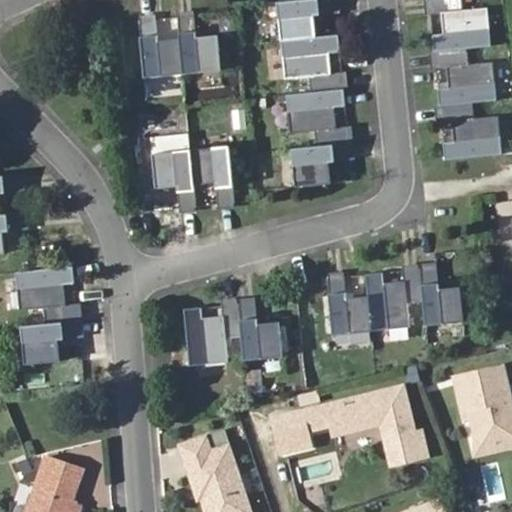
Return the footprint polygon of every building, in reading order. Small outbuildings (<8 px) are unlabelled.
[(290,148),(294,186),(329,183),(327,163),(332,163),(331,145),(348,143),(346,127),(336,127),(335,107),(344,106),(343,89),(341,72),(331,73),(330,53),(339,52),(338,34),(316,36),(314,16),(319,16),(317,0),(292,0),(278,1),(281,39),(284,77),(309,75),(310,91),(285,94),(289,132),(314,129),(315,146),(290,148)] [(334,0),(317,0),(319,16),(336,14),(334,0)] [(430,0),(431,14),(441,13),(443,33),(433,34),(435,52),(437,68),(447,67),(449,87),(439,88),(441,106),(442,122),(452,121),(454,141),(445,142),(446,160),(503,154),(500,117),(475,119),(473,103),(498,100),(494,62),(469,65),(468,49),(492,46),(489,8),(464,11),(462,0),(430,0)] [(177,17),(178,35),(196,33),(195,15),(177,17)] [(156,19),(139,21),(141,38),(159,37),(156,19)] [(159,37),(141,38),(144,78),(182,75),(220,71),(217,36),(197,38),(196,33),(178,35),(179,40),(159,42),(159,37)] [(331,145),(332,163),(350,161),(348,143),(331,145)] [(224,146),(187,150),(190,184),(211,182),(228,181),(224,146)] [(190,184),(187,150),(148,153),(151,188),(173,186),(190,184)] [(17,176),(0,177),(0,194),(18,193),(17,176)] [(230,202),(228,181),(211,182),(213,204),(230,202)] [(190,184),(173,186),(175,208),(192,206),(190,184)] [(0,213),(0,228),(0,231),(22,230),(21,212),(0,213)] [(42,307),(44,322),(55,321),(53,306),(63,305),(61,284),(73,282),(71,266),(14,272),(18,309),(42,307)] [(437,267),(419,269),(421,286),(439,284),(437,267)] [(330,295),(334,336),(372,332),(409,328),(407,304),(423,303),(426,327),(463,322),(459,287),(440,289),(439,284),(421,286),(419,269),(404,270),(405,281),(384,283),(383,272),(366,274),(369,296),(348,298),(347,294),(330,295)] [(345,276),(328,278),(330,295),(347,294),(345,276)] [(236,324),(253,323),(251,301),(234,303),(236,324)] [(220,326),(236,324),(234,303),(218,304),(219,314),(220,326)] [(53,306),(55,321),(76,319),(75,304),(63,305),(53,306)] [(222,336),(237,334),(236,324),(220,326),(219,314),(198,316),(197,306),(181,307),(184,346),(186,364),(224,360),(222,336)] [(55,321),(57,339),(78,337),(76,319),(55,321)] [(236,324),(237,334),(239,359),(278,355),(274,320),(253,323),(236,324)] [(55,321),(44,322),(19,324),(23,362),(59,360),(57,339),(55,321)] [(170,365),(186,364),(184,346),(168,348),(170,365)] [(469,411),(471,421),(476,443),(493,447),(511,443),(511,393),(506,369),(454,380),(462,413),(469,411)] [(412,436),(402,390),(301,413),(272,419),(280,453),(308,447),(305,431),(331,425),(340,423),(343,433),(380,424),(390,466),(424,458),(418,434),(412,436)] [(464,423),(471,421),(469,411),(462,413),(464,423)] [(340,423),(331,425),(333,435),(343,433),(340,423)] [(246,511),(248,511),(230,453),(211,458),(205,437),(178,445),(192,492),(203,488),(210,511),(246,511)] [(79,511),(82,505),(74,503),(75,498),(71,497),(74,484),(38,474),(26,511),(79,511)] [(210,511),(203,488),(192,492),(195,502),(199,501),(202,511),(210,511)] [(445,511),(442,502),(412,511),(445,511)]
